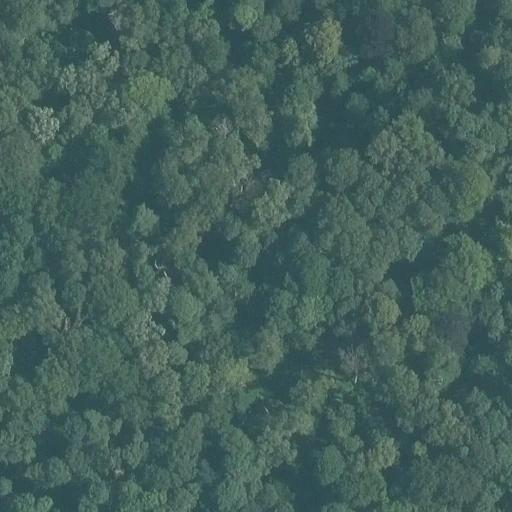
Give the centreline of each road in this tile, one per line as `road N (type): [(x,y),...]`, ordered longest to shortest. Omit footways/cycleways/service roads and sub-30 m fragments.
road 1 (track): [(0,195),(36,205),(248,199),(312,151),(326,93),(419,0)]
road 2 (track): [(251,511),(321,402),(461,370),(511,377)]
road 3 (track): [(255,386),(84,397),(0,358)]
road 4 (track): [(248,199),(255,386),(321,402)]
